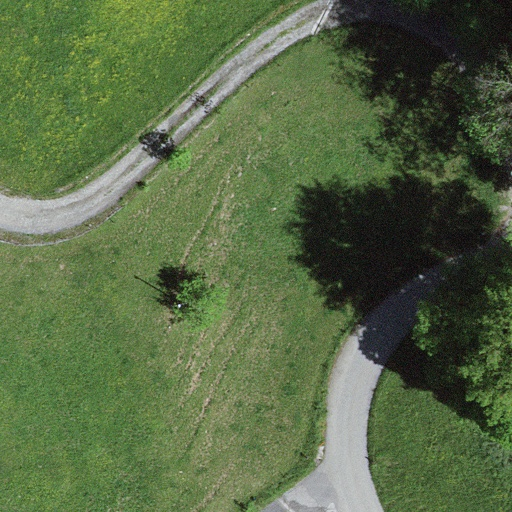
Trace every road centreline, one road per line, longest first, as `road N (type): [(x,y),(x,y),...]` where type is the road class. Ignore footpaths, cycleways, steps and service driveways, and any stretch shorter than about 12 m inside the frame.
road 1 (track): [(511,132),(501,93),(449,33),(373,8),(314,13),(77,211),(10,215),(0,208)]
road 2 (tertiary): [(511,249),(382,326),(349,391),(347,473),(363,511)]
